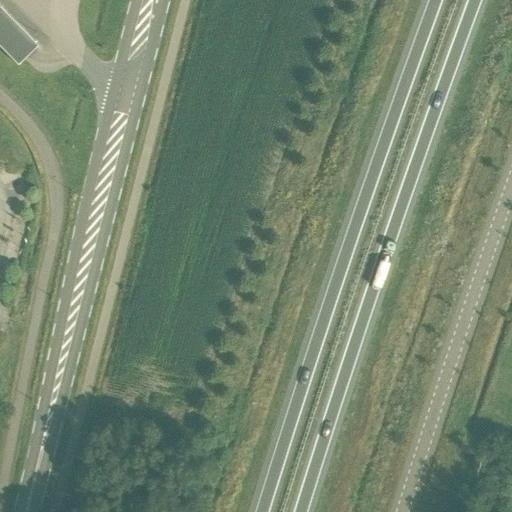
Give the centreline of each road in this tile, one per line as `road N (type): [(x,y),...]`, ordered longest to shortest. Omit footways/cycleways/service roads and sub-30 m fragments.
road 1 (trunk): [(302,511),(386,251),(481,0)]
road 2 (trunk): [(438,0),(327,298),(260,511)]
road 3 (tertiary): [(26,511),(152,0)]
road 4 (secondary): [(511,190),(403,511)]
